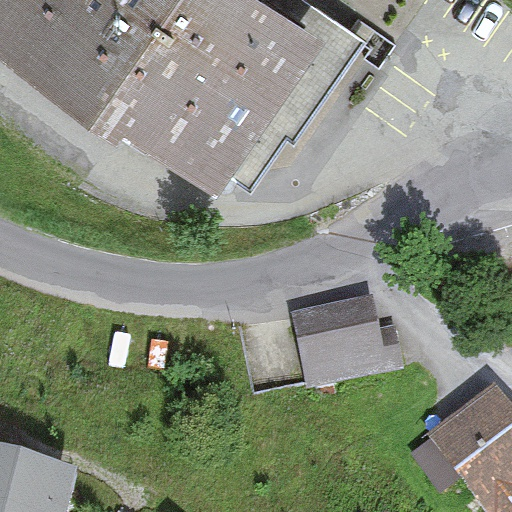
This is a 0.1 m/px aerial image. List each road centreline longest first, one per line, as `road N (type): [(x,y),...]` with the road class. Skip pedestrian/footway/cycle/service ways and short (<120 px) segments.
road 1 (unclassified): [(511,202),(256,287),(147,280),(0,244)]
road 2 (track): [(358,249),(405,308),(511,389)]
